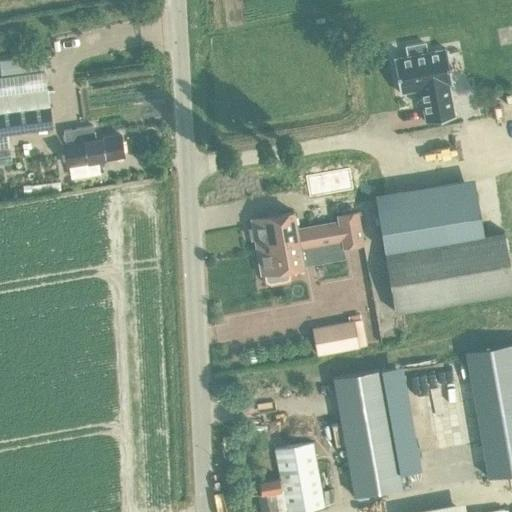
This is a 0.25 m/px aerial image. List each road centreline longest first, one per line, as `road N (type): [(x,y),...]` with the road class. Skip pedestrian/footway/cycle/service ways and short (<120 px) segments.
road 1 (unclassified): [(206,511),(179,0)]
road 2 (track): [(189,169),(348,139),(374,143),(397,185),(511,164)]
